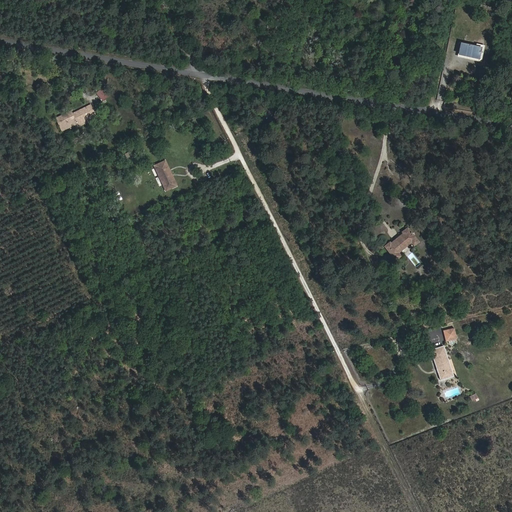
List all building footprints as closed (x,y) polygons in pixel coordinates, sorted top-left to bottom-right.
[(478,58),(481,48),(461,43),(458,54),(478,58)] [(78,127),(96,118),(90,105),(72,114),(71,111),(56,118),(62,131),(77,124),(78,127)] [(136,155),(133,150),(125,154),(127,159),(136,155)] [(171,175),(167,166),(165,167),(163,162),(154,166),(166,191),(172,188),(170,185),(175,182),(172,177),(171,178),(170,175),(171,175)] [(398,253),(410,242),(413,246),(418,241),(407,228),(403,232),(404,234),(391,244),(390,243),(385,246),(396,260),(400,256),(398,253)] [(400,256),(413,246),(410,242),(398,253),(400,256)] [(457,339),(454,328),(443,331),(445,342),(448,341),(449,344),(451,345),(453,345),(455,342),(454,340),(457,339)] [(453,376),(443,346),(430,350),(440,380),(453,376)]
